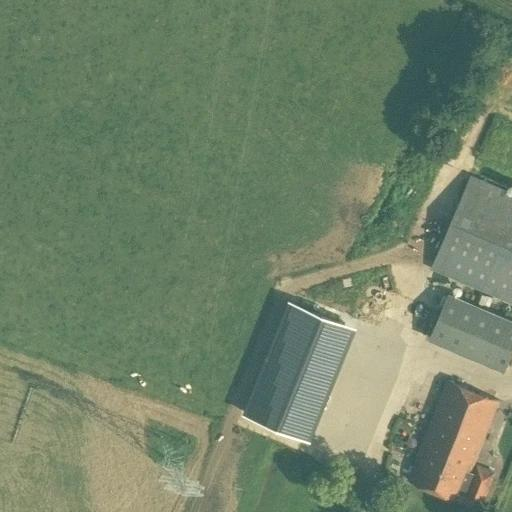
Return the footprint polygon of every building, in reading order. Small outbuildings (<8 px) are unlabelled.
[(511,192),(470,175),(430,269),(511,303),(511,192)] [(502,369),(511,346),(511,320),(447,293),(429,338),(502,369)] [(230,413),(301,440),(344,325),(274,299),(230,413)] [(433,489),(473,390),(448,379),(408,479),(433,489)] [(473,390),(433,489),(479,508),(494,471),(473,462),(498,400),(473,390)]
